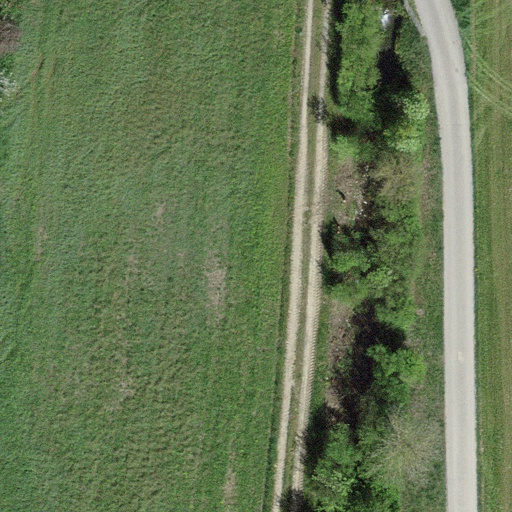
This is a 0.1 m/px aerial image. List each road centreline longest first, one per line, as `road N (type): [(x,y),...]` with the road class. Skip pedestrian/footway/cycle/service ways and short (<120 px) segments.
road 1 (unclassified): [(462,511),(451,113),(424,0)]
road 2 (track): [(311,0),(279,511)]
